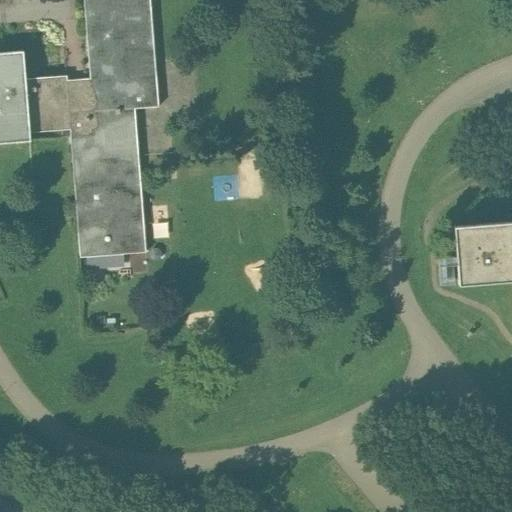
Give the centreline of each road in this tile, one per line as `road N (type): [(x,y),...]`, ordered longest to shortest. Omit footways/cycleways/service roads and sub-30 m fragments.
road 1 (residential): [(442,365),(363,419),(279,454),(181,468),(126,463),(75,444),(30,411),(0,365)]
road 2 (residential): [(442,365),(399,281),(391,202),(402,163),(436,109),(511,71)]
